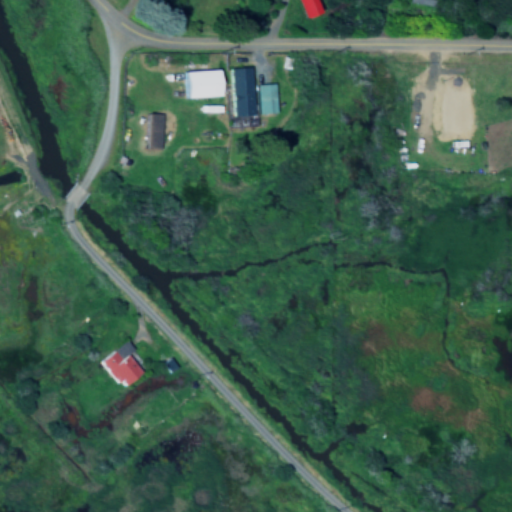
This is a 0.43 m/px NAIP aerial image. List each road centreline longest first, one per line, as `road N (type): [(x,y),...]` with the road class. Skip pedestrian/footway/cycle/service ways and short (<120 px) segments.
road 1 (residential): [(341,511),(76,242),(65,225),(66,206)]
road 2 (residential): [(511,44),(222,46),(145,40),(116,29)]
road 3 (residential): [(78,189),(98,145),(116,29)]
